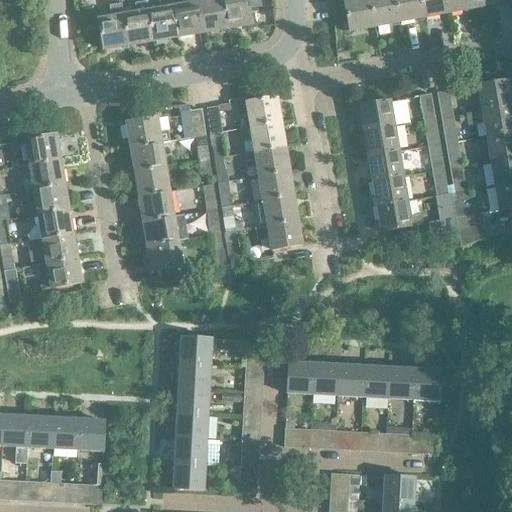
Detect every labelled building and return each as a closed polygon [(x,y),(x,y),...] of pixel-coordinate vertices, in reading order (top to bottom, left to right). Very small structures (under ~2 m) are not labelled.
[(202,37),(197,6),(195,0),(183,0),(185,8),(172,11),(177,41),(202,37)] [(222,2),(227,33),(251,28),(246,0),(233,0),(234,0),(222,2)] [(375,28),(369,0),(359,0),(344,3),(350,33),(375,28)] [(399,23),(394,0),(369,0),(375,28),(399,23)] [(423,19),(419,0),(394,0),(399,23),(423,19)] [(445,0),(419,0),(423,19),(448,14),(445,0)] [(471,0),(445,0),(448,14),(473,10),(471,0)] [(496,0),(471,0),(473,10),(498,5),(496,0)] [(227,33),(222,2),(197,6),(202,37),(227,33)] [(128,50),(123,19),(121,6),(110,8),(112,21),(98,24),(99,29),(100,37),(103,54),(128,50)] [(172,11),(148,15),(153,45),(177,41),(172,11)] [(148,15),(123,19),(128,50),(153,45),(148,15)] [(100,37),(99,29),(83,32),(84,39),(100,37)] [(480,115),(511,109),(511,102),(509,86),(476,91),(480,115)] [(441,121),(453,119),(449,94),(437,96),(441,121)] [(423,124),(435,122),(431,97),(419,99),(423,124)] [(250,129),(280,124),(276,101),(246,106),(250,129)] [(362,135),(394,129),(390,106),(358,112),(362,135)] [(217,109),(206,110),(210,137),(222,135),(222,134),(219,109),(218,109),(217,109)] [(511,109),(480,115),(467,117),(469,127),(482,125),(485,140),(511,134),(511,109)] [(201,112),(190,113),(194,139),(205,137),(201,112)] [(453,119),(441,121),(446,146),(458,144),(453,119)] [(130,150),(160,145),(156,122),(126,127),(130,150)] [(435,122),(423,124),(428,149),(440,147),(435,122)] [(280,124),(250,129),(254,154),(284,149),(280,124)] [(394,129),(362,135),(367,160),(399,154),(394,129)] [(511,134),(485,140),(489,164),(511,160),(511,134)] [(29,167),(59,162),(55,137),(13,144),(18,169),(29,167)] [(458,144),(446,146),(450,171),(462,169),(458,144)] [(164,170),(160,145),(130,150),(134,175),(164,170)] [(215,161),(225,159),(223,145),(212,147),(215,161)] [(199,164),(209,162),(207,147),(197,149),(199,164)] [(444,172),(440,147),(428,149),(432,174),(444,172)] [(284,149),(254,154),(246,156),(247,164),(256,163),(259,179),(288,174),(284,149)] [(62,169),(82,168),(81,152),(62,152),(62,169)] [(399,154),(367,160),(371,185),(403,179),(399,154)] [(227,173),(225,159),(215,161),(217,175),(227,173)] [(511,186),(511,160),(489,164),(493,189),(511,186)] [(63,187),(59,162),(29,167),(33,192),(63,187)] [(212,176),(209,162),(199,164),(202,177),(212,176)] [(403,168),(407,185),(427,180),(423,164),(403,168)] [(462,169),(450,171),(453,188),(450,189),(451,197),(461,195),(466,194),(462,169)] [(169,194),(164,170),(134,175),(138,199),(169,194)] [(241,170),(226,175),(230,188),(245,183),(241,170)] [(444,172),(432,174),(436,199),(451,197),(450,189),(447,189),(444,172)] [(288,174),(259,179),(262,196),(258,197),(259,200),(262,200),(263,203),(293,198),(288,174)] [(403,179),(371,185),(375,210),(407,204),(403,179)] [(206,213),(217,211),(212,186),(202,188),(206,213)] [(511,214),(511,186),(493,189),(498,217),(511,214)] [(68,211),(63,187),(33,192),(38,216),(68,211)] [(222,210),(233,208),(230,193),(219,195),(222,210)] [(173,219),(169,194),(138,199),(143,224),(173,219)] [(461,195),(451,197),(455,220),(466,218),(461,195)] [(455,220),(451,197),(436,199),(438,209),(450,213),(451,221),(455,220)] [(297,222),(293,198),(263,203),(267,228),(297,222)] [(179,201),(180,216),(196,216),(195,200),(179,201)] [(407,204),(375,210),(380,237),(412,232),(411,228),(423,226),(421,215),(410,217),(407,204)] [(233,208),(222,210),(226,235),(244,232),(242,222),(235,223),(233,208)] [(68,211),(38,216),(39,228),(33,229),(28,237),(29,243),(72,236),(68,211)] [(217,211),(206,213),(209,229),(219,227),(217,211)] [(455,220),(458,233),(458,235),(484,230),(485,230),(482,215),(466,218),(455,220)] [(173,219),(143,224),(147,248),(177,243),(173,219)] [(455,220),(451,221),(428,225),(431,238),(458,233),(455,220)] [(297,222),(267,228),(256,230),(258,242),(269,241),(272,255),(302,249),(297,222)] [(9,232),(0,233),(0,248),(11,246),(9,232)] [(72,236),(29,243),(31,255),(44,253),(46,265),(76,260),(72,236)] [(221,236),(210,237),(213,253),(224,251),(221,236)] [(188,241),(177,243),(147,248),(152,275),(182,270),(179,256),(190,254),(188,241)] [(237,243),(227,245),(229,259),(239,258),(237,243)] [(4,271),(15,269),(13,255),(12,255),(2,257),(4,271)] [(76,260),(46,265),(37,267),(42,294),(51,292),(81,287),(76,260)] [(8,295),(20,293),(15,269),(4,271),(6,281),(8,295)] [(181,365),(212,367),(213,343),(182,341),(181,365)] [(245,368),(264,369),(265,345),(234,344),(233,354),(242,354),(241,368),(245,368)] [(181,365),(180,391),(210,392),(212,367),(181,365)] [(314,399),(315,369),(290,367),(288,398),(314,399)] [(245,368),(244,394),(263,395),(264,369),(245,368)] [(315,369),(314,399),(338,400),(340,370),(315,369)] [(365,371),(340,370),(338,400),(364,402),(365,371)] [(365,371),(364,402),(389,403),(390,373),(365,371)] [(416,374),(390,373),(389,403),(415,404),(416,374)] [(416,374),(415,404),(440,406),(442,375),(416,374)] [(180,391),(179,416),(209,417),(210,392),(180,391)] [(263,395),(244,394),(244,397),(221,396),(221,404),(243,405),(243,419),(261,420),(263,395)] [(209,417),(179,416),(177,440),(208,441),(209,417)] [(4,419),(2,450),(17,450),(16,466),(27,467),(28,451),(29,420),(4,419)] [(243,419),(241,443),(260,444),(261,420),(243,419)] [(29,420),(28,451),(53,452),(54,421),(29,420)] [(54,421),(53,452),(77,453),(79,423),(54,421)] [(79,423),(77,453),(104,455),(105,424),(79,423)] [(312,426),(312,433),(311,452),(336,453),(337,434),(337,427),(312,426)] [(387,430),(387,437),(386,456),(412,457),(413,438),(413,431),(387,430)] [(311,452),(312,433),(287,432),(286,450),(311,452)] [(362,436),(337,434),(336,453),(361,454),(362,436)] [(362,436),(361,454),(386,456),(387,437),(362,436)] [(413,438),(412,457),(438,458),(439,439),(413,438)] [(208,441),(177,440),(176,466),(206,467),(208,441)] [(241,455),(240,469),(258,470),(260,444),(241,443),(241,444),(241,455)] [(230,455),(241,455),(241,444),(230,444),(230,455)] [(211,469),(230,470),(230,457),(211,456),(211,469)] [(206,467),(176,466),(175,493),(205,495),(206,467)] [(76,487),(75,507),(100,508),(102,467),(92,467),(91,487),(76,487)] [(240,469),(239,495),(257,496),(258,470),(240,469)] [(331,502),(357,503),(358,503),(359,478),(333,476),(331,502)] [(386,479),(384,505),(414,506),(416,481),(386,479)] [(26,484),(1,483),(0,497),(0,502),(25,504),(26,484)] [(51,485),(26,484),(25,504),(50,505),(51,485)] [(51,485),(50,505),(75,507),(76,487),(51,485)] [(331,502),(330,511),(356,511),(357,503),(331,502)]
